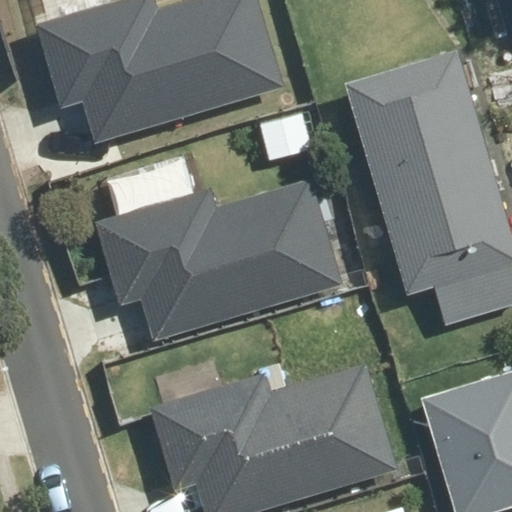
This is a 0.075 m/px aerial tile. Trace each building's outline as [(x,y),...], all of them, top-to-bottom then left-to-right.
[(110,0),(31,21),(32,26),(51,101),(74,95),(87,146),(276,98),(250,0),(175,0),(155,6),(153,0),(110,0)] [(511,248),(453,46),(339,77),(403,295),(430,288),(441,327),(511,306),(511,248)] [(207,194),(93,222),(109,293),(133,288),(145,343),(336,294),(307,178),(233,196),(237,212),(213,218),(207,194)] [(252,377),(149,408),(171,486),(190,480),(199,511),(247,511),(391,471),(361,366),(257,396),(252,377)] [(511,367),(416,400),(453,511),(491,511),(511,505),(511,367)]
